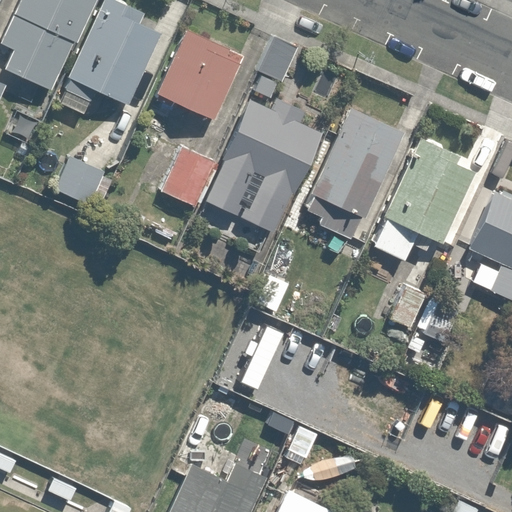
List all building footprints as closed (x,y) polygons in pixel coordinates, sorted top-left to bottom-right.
[(14,0),(0,30),(0,42),(8,46),(0,62),(0,65),(47,87),(70,39),(73,40),(91,0),(14,0)] [(97,0),(63,74),(67,76),(56,100),(81,112),(92,87),(124,102),(157,30),(135,19),(139,10),(123,2),(122,0),(121,0),(97,0)] [(169,97),(210,117),(240,53),(182,27),(152,90),(155,91),(152,97),(166,104),(169,97)] [(295,45),(271,34),(254,69),(278,80),(295,45)] [(274,80),(258,73),(251,89),(267,96),(274,80)] [(268,106),(245,96),(216,156),(219,157),(217,161),(201,198),(233,212),(237,204),(240,205),(236,214),(269,229),(287,188),(290,190),(318,129),(297,119),(302,109),(272,95),(269,100),(271,100),(268,106)] [(360,215),(399,129),(346,104),(307,190),(310,192),(303,208),(318,215),(315,222),(347,236),(358,213),(360,215)] [(416,134),(379,213),(383,215),(370,244),(400,258),(408,241),(422,248),(427,236),(438,241),(471,169),(453,160),(456,153),(438,144),(437,141),(427,137),(423,137),(416,134)] [(217,161),(178,144),(157,188),(192,204),(194,200),(198,202),(201,198),(217,161)] [(101,170),(66,153),(51,186),(85,202),(101,170)] [(497,191),(490,188),(464,245),(498,261),(486,288),(511,298),(511,187),(511,188),(510,193),(499,188),(497,191)] [(444,257),(427,293),(463,309),(480,274),(444,257)] [(402,272),(383,315),(409,326),(428,283),(402,272)] [(416,417),(404,447),(423,456),(436,426),(416,417)] [(313,431),(295,423),(285,447),(286,447),(282,455),(297,462),(301,454),(302,455),(313,431)] [(13,456),(0,450),(0,466),(7,470),(13,456)] [(244,511),(262,473),(231,459),(222,476),(187,460),(163,511),(244,511)] [(73,484),(51,474),(45,488),(67,498),(73,484)] [(337,511),(283,487),(270,511),(337,511)] [(103,511),(124,511),(128,505),(111,497),(103,511)] [(471,511),(474,506),(454,497),(446,511),(471,511)]
